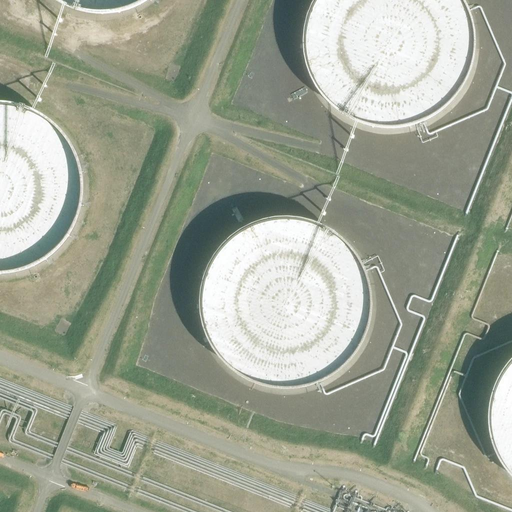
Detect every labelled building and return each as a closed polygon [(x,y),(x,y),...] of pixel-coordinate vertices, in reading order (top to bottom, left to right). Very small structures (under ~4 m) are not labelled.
[(57,0),(62,4),(90,14),(118,14),(146,5),(151,0),(57,0)] [(317,0),(312,10),(305,38),(308,66),(321,92),(341,112),(367,124),(396,128),(424,121),(446,107),(463,87),(474,63),(476,36),(470,10),(463,0),(317,0)] [(21,107),(0,104),(0,273),(15,273),(42,263),(64,244),(78,220),(84,192),(80,164),(68,138),(47,119),(21,107)] [(301,220),(272,221),(245,231),(223,249),(209,274),(203,302),(207,330),(220,356),(241,375),(267,387),(296,389),(324,382),(346,368),(363,347),(372,322),(373,296),(367,270),(351,246),(328,229),(301,220)] [(511,363),(503,374),(492,398),(490,424),(496,450),(509,473),(511,475),(511,363)]
